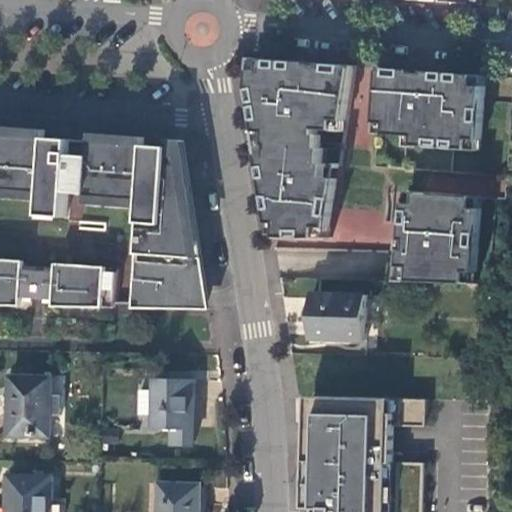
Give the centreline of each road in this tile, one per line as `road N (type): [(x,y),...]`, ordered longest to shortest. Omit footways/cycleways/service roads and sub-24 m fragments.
road 1 (residential): [(220,117),(258,329),(274,511)]
road 2 (residential): [(511,41),(242,20),(202,27)]
road 3 (unknown): [(258,329),(0,336)]
road 4 (residential): [(0,101),(220,117)]
road 5 (residential): [(202,27),(156,15),(0,1)]
